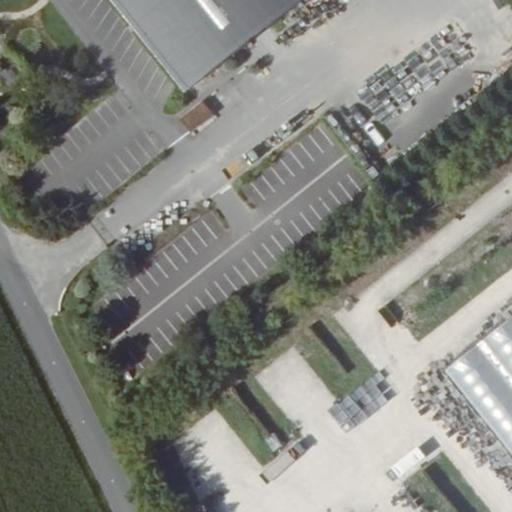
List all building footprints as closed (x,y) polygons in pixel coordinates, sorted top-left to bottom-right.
[(315,0),(162,0),(221,75),(315,0)] [(200,99),(176,118),(189,134),(212,115),(200,99)] [(511,311),(441,364),(511,458),(511,311)] [(359,436),(393,398),(371,379),(337,416),(359,436)] [(180,454),(196,490),(208,485),(192,448),(180,454)]
